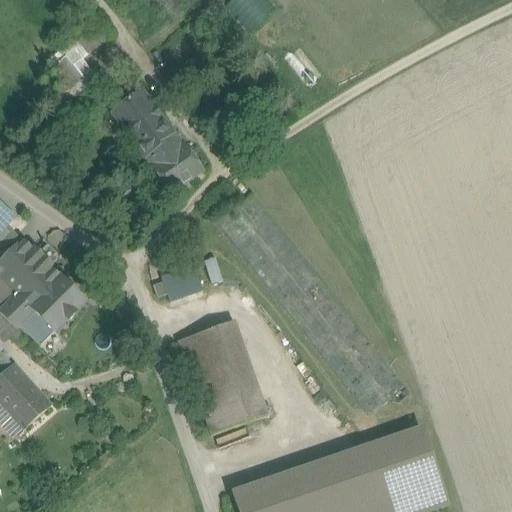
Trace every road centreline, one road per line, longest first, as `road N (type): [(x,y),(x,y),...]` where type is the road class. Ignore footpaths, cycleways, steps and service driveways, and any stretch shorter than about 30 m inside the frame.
road 1 (track): [(511,7),(296,124),(185,201),(128,270)]
road 2 (unclassified): [(213,511),(128,270),(0,175)]
